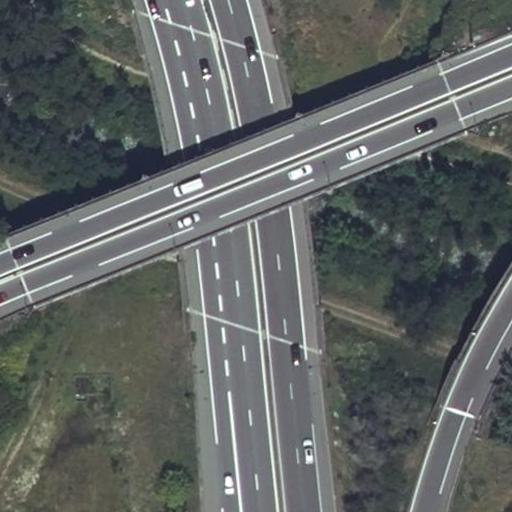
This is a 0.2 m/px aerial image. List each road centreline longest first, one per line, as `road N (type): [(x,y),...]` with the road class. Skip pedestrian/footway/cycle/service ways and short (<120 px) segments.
road 1 (trunk): [(511,55),(0,265)]
road 2 (track): [(511,373),(0,175)]
road 3 (trunk): [(303,511),(264,145),(228,0)]
road 4 (motorway): [(0,295),(458,109)]
road 5 (motorway): [(170,0),(206,148),(239,402)]
road 6 (trunk): [(425,511),(464,383),(511,286)]
